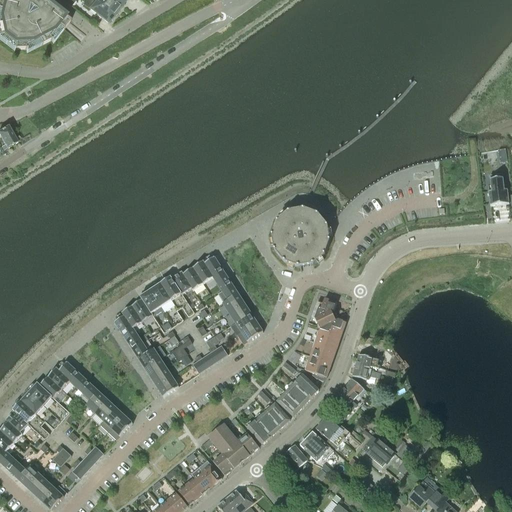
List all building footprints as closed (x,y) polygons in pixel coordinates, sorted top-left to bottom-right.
[(70,23),(40,0),(0,0),(0,40),(14,52),(15,51),(26,51),(26,54),(51,42),(53,45),(67,27),(70,23)] [(73,0),(60,0),(71,8),(74,5),(76,2),(73,0)] [(111,21),(112,22),(118,14),(100,0),(98,0),(90,11),(108,25),(111,21)] [(100,0),(118,14),(124,7),(123,6),(126,2),(123,0),(100,0)] [(8,128),(0,133),(0,139),(5,147),(2,149),(4,153),(18,144),(8,128)] [(503,176),(490,177),(491,193),(488,193),(490,207),(509,205),(508,191),(505,191),(503,176)] [(298,269),(299,269),(313,266),(317,264),(322,259),(325,257),(330,242),(328,227),(318,216),(304,210),(289,213),(277,223),(272,237),(274,252),(284,264),(298,269)] [(214,279),(213,279),(218,286),(228,280),(214,259),(205,265),(214,279)] [(204,285),(213,279),(214,279),(205,265),(204,263),(194,269),(204,285)] [(192,290),(193,292),(204,285),(194,269),(184,276),(183,276),(192,290)] [(182,296),(181,296),(182,297),(192,290),(183,276),(184,276),(182,274),(172,280),(182,296)] [(172,302),(181,296),(182,296),(172,280),(171,279),(161,285),(172,302)] [(218,286),(228,302),(238,296),(228,280),(218,286)] [(150,292),(161,309),(172,302),(161,285),(150,292)] [(151,315),(152,315),(161,309),(150,292),(140,299),(142,301),(151,315)] [(223,306),(229,315),(245,305),(238,296),(228,302),(223,306)] [(320,331),(306,372),(312,374),(311,376),(316,380),(324,382),(326,379),(345,324),(338,322),(336,323),(331,313),(334,312),(336,305),(324,300),(322,306),(317,304),(311,320),(315,321),(320,331)] [(132,308),(142,324),(153,317),(152,315),(151,315),(142,301),(132,308)] [(245,305),(229,315),(235,325),(251,315),(245,305)] [(133,331),(133,330),(142,324),(132,308),(122,315),(124,318),(133,331)] [(251,315),(235,325),(241,334),(257,324),(251,315)] [(115,324),(128,344),(138,338),(133,330),(133,331),(124,318),(115,324)] [(257,324),(241,334),(248,343),(263,334),(257,324)] [(138,338),(128,344),(139,361),(154,351),(148,342),(143,345),(138,338)] [(185,345),(172,353),(178,362),(188,356),(184,350),(187,348),(192,345),(190,341),(185,345)] [(216,351),(222,361),(228,357),(222,347),(217,350),(216,351)] [(139,361),(145,371),(160,361),(154,351),(139,361)] [(216,351),(211,355),(217,364),(222,361),(216,351)] [(358,356),(355,367),(369,371),(370,367),(375,368),(376,362),(358,356)] [(202,360),(198,363),(205,372),(210,369),(204,359),(202,360)] [(160,361),(145,371),(151,380),(166,370),(160,361)] [(197,363),(193,366),(199,376),(205,372),(198,363),(197,363)] [(70,383),(77,390),(85,381),(67,364),(59,372),(70,383)] [(366,382),(369,371),(355,367),(352,378),(366,382)] [(386,377),(386,376),(394,379),(396,374),(379,369),(377,374),(386,377)] [(63,392),(70,383),(59,372),(56,370),(48,378),(63,392)] [(166,370),(151,380),(157,389),(172,379),(166,370)] [(279,396),(281,398),(277,403),(293,418),(310,401),(319,392),(302,376),(300,374),(295,379),(298,381),(293,385),(294,385),(285,394),(283,392),(279,396)] [(40,387),(52,399),(54,401),(54,400),(59,404),(66,396),(62,392),(63,392),(48,378),(40,387)] [(164,399),(179,389),(172,379),(157,389),(164,399)] [(352,380),(346,386),(358,397),(358,396),(361,399),(367,394),(363,391),(352,380)] [(80,398),(88,406),(99,394),(85,381),(77,390),(82,395),(80,398)] [(44,408),(52,399),(40,387),(38,385),(29,394),(44,408)] [(341,392),(352,403),(358,397),(346,386),(341,392)] [(346,410),(352,403),(341,392),(334,400),(346,410)] [(21,403),(36,416),(44,408),(29,394),(21,403)] [(99,394),(88,406),(87,407),(95,415),(108,402),(99,394)] [(108,402),(95,415),(104,423),(116,410),(108,402)] [(28,425),(36,416),(21,403),(13,412),(14,413),(28,425)] [(245,426),(248,429),(263,447),(272,439),(272,438),(290,422),(275,405),(270,409),(268,407),(264,411),(266,413),(261,417),(260,415),(255,419),(257,421),(252,425),(250,422),(245,426)] [(104,423),(100,427),(108,434),(112,430),(124,417),(116,410),(104,423)] [(20,435),(21,435),(29,426),(28,425),(14,413),(6,422),(8,424),(20,435)] [(341,417),(346,422),(350,417),(345,413),(341,417)] [(112,430),(108,434),(117,442),(120,438),(133,425),(124,417),(112,430)] [(70,418),(66,422),(70,426),(74,422),(70,418)] [(340,430),(326,418),(315,430),(316,431),(329,442),(327,444),(336,452),(350,436),(341,428),(340,430)] [(0,432),(0,433),(14,446),(23,436),(21,435),(20,435),(8,424),(0,432)] [(214,445),(223,456),(235,470),(250,458),(238,444),(238,443),(224,427),(209,439),(210,441),(213,445),(214,445)] [(0,448),(6,454),(14,446),(0,433),(0,448)] [(333,455),(313,434),(312,434),(299,447),(317,464),(321,460),(323,462),(325,460),(327,462),(333,455)] [(238,444),(250,458),(259,450),(248,436),(238,443),(238,444)] [(362,450),(361,451),(367,456),(382,468),(385,464),(386,463),(386,464),(387,464),(394,456),(377,441),(376,442),(372,438),(365,445),(362,450)] [(0,464),(4,468),(12,459),(6,454),(0,448),(0,464)] [(91,453),(100,461),(104,456),(96,448),(92,452),(91,453)] [(307,463),(294,448),(281,459),(294,474),(307,463)] [(59,454),(52,461),(61,469),(71,458),(71,457),(63,450),(59,454)] [(88,456),(86,458),(95,466),(100,461),(91,453),(88,456)] [(225,478),(235,470),(223,456),(213,464),(225,478)] [(92,469),(95,466),(86,458),(84,461),(81,464),(90,472),(92,469)] [(4,468),(18,481),(26,473),(12,459),(4,468)] [(354,468),(359,472),(363,468),(352,460),(348,465),(354,469),(354,468)] [(76,462),(72,467),(75,469),(76,469),(81,464),(78,461),(76,462)] [(207,462),(199,469),(202,474),(214,487),(222,480),(211,467),(207,462)] [(85,477),(90,472),(81,464),(76,469),(85,477)] [(331,471),(325,465),(321,469),(327,475),(331,471)] [(26,473),(18,481),(27,489),(39,476),(31,468),(26,473)] [(72,473),(80,481),(85,477),(76,469),(75,469),(72,473)] [(199,469),(191,476),(195,480),(194,480),(206,494),(214,487),(202,474),(199,469)] [(169,482),(174,478),(177,475),(173,471),(165,478),(169,482)] [(321,471),(316,477),(322,482),(327,476),(321,471)] [(39,476),(27,489),(35,497),(47,483),(39,476)] [(360,476),(355,482),(368,493),(373,487),(360,476)] [(187,487),(198,500),(206,494),(194,480),(187,487)] [(47,483),(35,497),(43,504),(55,491),(47,483)] [(426,505),(431,510),(445,493),(440,489),(435,494),(423,484),(409,500),(421,511),(426,505)] [(190,507),(198,500),(187,487),(179,493),(190,507)] [(56,491),(43,504),(51,511),(52,511),(64,499),(64,498),(67,495),(59,488),(56,491)] [(246,497),(242,499),(237,492),(227,500),(236,511),(245,511),(250,509),(253,506),(246,497)] [(451,499),(445,493),(431,510),(433,511),(454,511),(446,504),(451,499)] [(168,502),(176,511),(183,511),(188,509),(176,495),(168,502)] [(236,511),(227,500),(217,508),(220,511),(236,511)] [(160,509),(162,511),(176,511),(168,502),(160,509)] [(331,503),(323,511),(343,511),(338,508),(331,503)]
